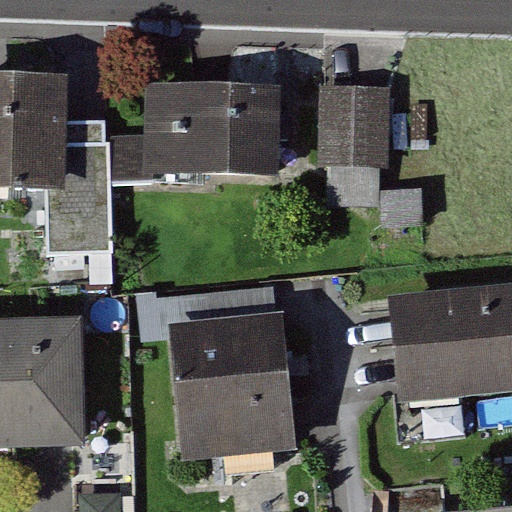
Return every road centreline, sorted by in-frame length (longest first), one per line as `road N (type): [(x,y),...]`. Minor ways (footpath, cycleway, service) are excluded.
road 1 (residential): [(511,9),(155,0)]
road 2 (unknown): [(343,511),(319,291)]
